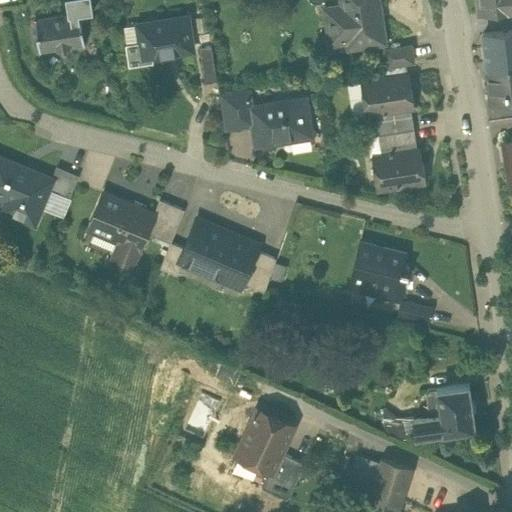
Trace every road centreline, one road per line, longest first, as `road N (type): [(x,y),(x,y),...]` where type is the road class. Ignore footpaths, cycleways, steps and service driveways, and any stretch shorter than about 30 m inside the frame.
road 1 (residential): [(487,226),(431,224),(34,118),(0,76)]
road 2 (tertiary): [(446,0),(487,226)]
road 3 (tertiary): [(487,226),(511,416)]
